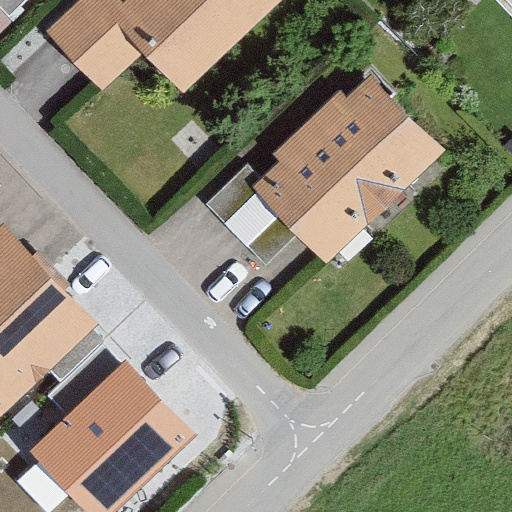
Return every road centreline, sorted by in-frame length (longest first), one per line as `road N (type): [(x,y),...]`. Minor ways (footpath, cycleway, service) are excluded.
road 1 (residential): [(0,112),(309,443)]
road 2 (residential): [(511,241),(309,443)]
road 3 (unknown): [(309,443),(441,511)]
